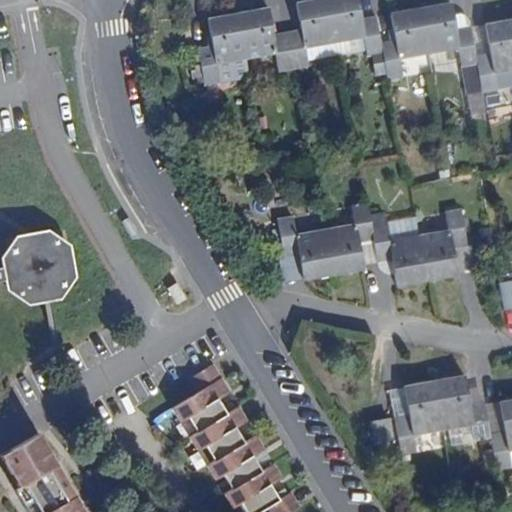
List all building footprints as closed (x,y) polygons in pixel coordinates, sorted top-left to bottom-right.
[(302,29),(289,31),(295,68),(309,66),(309,60),(337,56),(327,0),(311,0),(298,2),(302,29)] [(358,0),(327,0),(337,56),(367,51),(369,55),(383,52),(382,42),(376,16),(362,18),(358,0)] [(451,2),(421,8),(429,53),(459,48),(461,66),(477,64),(475,55),(470,27),(455,29),(451,2)] [(269,8),(239,14),(247,59),(278,54),(280,71),(295,68),(289,31),(274,34),(269,8)] [(395,39),(382,42),(383,52),(389,80),(402,78),(399,59),(429,53),(421,8),(391,14),(395,39)] [(247,59),(239,14),(209,20),(213,46),(199,49),(201,65),(205,84),(205,85),(251,77),(247,59)] [(490,52),(475,55),(477,64),(482,92),(511,86),(511,19),(485,24),(490,52)] [(485,24),(470,27),(475,55),(490,52),(485,24)] [(205,84),(201,65),(194,66),(198,86),(205,84)] [(356,223),(327,229),(334,275),(363,269),(363,264),(359,242),(373,241),(371,226),(367,203),(352,206),(356,223)] [(420,235),(426,282),(458,276),(457,269),(454,249),(468,245),(461,209),(445,212),(449,230),(420,235)] [(334,275),(327,229),(296,234),(293,217),(278,220),(284,255),(298,254),(302,281),(334,275)] [(417,217),(387,223),(389,240),(420,235),(417,217)] [(387,223),(371,226),(373,241),(377,262),(392,260),(397,287),(426,282),(420,235),(389,240),(387,223)] [(0,282),(15,280),(18,299),(68,289),(61,239),(9,247),(12,266),(0,268),(0,282)] [(373,241),(359,242),(363,264),(377,262),(373,241)] [(468,245),(454,249),(457,269),(475,265),(472,245),(468,245)] [(284,255),(277,257),(282,285),(302,281),(298,254),(284,255)] [(511,279),(499,282),(504,309),(511,308),(511,279)] [(176,303),(185,298),(176,283),(166,288),(176,303)] [(231,393),(213,364),(190,379),(198,393),(173,408),(181,423),(189,419),(197,433),(190,437),(199,452),(207,447),(215,461),(208,466),(217,480),(224,476),(233,490),(225,494),(234,509),(241,504),(246,511),(263,511),(269,509),(271,511),(293,511),(301,507),(292,492),(289,494),(280,499),(277,494),(272,486),(284,479),(275,464),(272,466),(263,471),(260,466),(254,457),(266,450),(257,435),(253,437),(246,443),(242,437),(237,429),(248,422),(239,406),(236,409),(228,414),(224,409),(219,400),(231,393)] [(477,441),(492,439),(491,434),(486,405),(485,401),(471,404),(466,376),(436,382),(444,430),(474,425),(477,441)] [(413,436),(444,430),(436,382),(405,387),(407,400),(410,414),(396,417),(402,455),(416,452),(413,436)] [(407,400),(393,402),(396,417),(410,414),(407,400)] [(491,434),(492,439),(498,470),(511,467),(511,462),(510,452),(511,451),(511,400),(501,403),(506,431),(491,434)] [(236,409),(233,403),(224,409),(228,414),(236,409)] [(501,403),(486,405),(491,434),(506,431),(501,403)] [(394,438),(390,418),(372,421),(376,442),(394,438)] [(250,432),(242,437),(246,443),(253,437),(250,432)] [(84,511),(76,497),(73,498),(69,490),(71,489),(62,475),(60,476),(54,480),(49,472),(56,469),(58,468),(38,434),(3,456),(20,488),(21,489),(26,487),(30,494),(21,499),(28,511),(84,511)] [(268,460),(260,466),(263,471),(272,466),(268,460)] [(54,480),(60,476),(56,469),(49,472),(54,480)] [(21,489),(20,488),(16,490),(21,499),(30,494),(26,487),(21,489)] [(286,489),(277,494),(280,499),(289,494),(286,489)]
